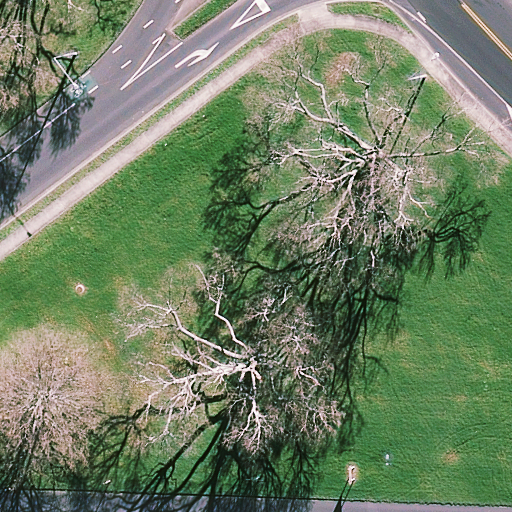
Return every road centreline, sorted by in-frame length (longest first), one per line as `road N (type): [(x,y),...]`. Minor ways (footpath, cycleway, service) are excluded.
road 1 (tertiary): [(117,84),(262,0)]
road 2 (tertiary): [(0,181),(117,84)]
